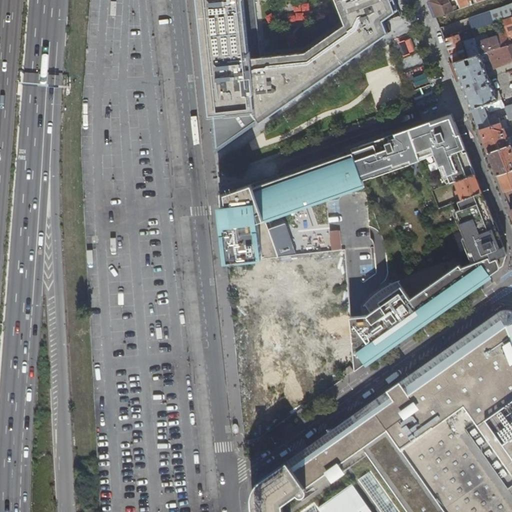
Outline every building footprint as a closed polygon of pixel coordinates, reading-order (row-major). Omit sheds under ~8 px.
[(200,0),(213,119),(216,119),(218,134),(224,137),(230,140),(258,119),(261,123),(329,76),(327,73),(383,34),(385,37),(390,33),(388,30),(386,32),(382,19),(397,9),(393,0),(200,0)] [(460,9),(457,0),(431,0),(431,1),(437,17),(459,9),(460,9)] [(457,0),(460,9),(466,6),(471,5),(469,1),(472,0),(471,0),(476,0),(477,2),(484,0),(457,0)] [(510,1),(509,0),(484,0),(477,2),(471,5),(466,6),(469,16),(489,9),(510,1)] [(511,3),(490,11),(494,23),(505,19),(511,16),(511,3)] [(466,6),(460,9),(459,9),(463,18),(469,16),(466,6)] [(459,9),(437,17),(441,28),(463,20),(463,18),(459,9)] [(511,16),(505,19),(508,30),(497,33),(498,35),(478,42),(481,54),(508,45),(511,43),(511,16)] [(460,34),(446,39),(447,43),(454,62),(481,54),(478,42),(477,42),(476,38),(462,42),(460,34)] [(397,42),(403,55),(415,50),(409,37),(397,42)] [(481,54),(454,62),(461,80),(476,116),(481,129),(500,123),(497,114),(491,116),(487,104),(493,102),(494,105),(500,103),(499,101),(496,93),(483,60),(488,59),(487,55),(490,55),(491,58),(495,68),(511,61),(511,54),(508,45),(481,54)] [(414,86),(427,82),(425,73),(411,77),(414,86)] [(457,181),(477,173),(454,114),(440,118),(440,120),(437,121),(433,123),(433,121),(385,138),(386,139),(381,141),(376,143),(375,141),(353,149),(353,152),(363,180),(373,176),(373,173),(410,160),(411,163),(421,159),(420,157),(435,151),(447,185),(457,181)] [(500,123),(481,129),(485,141),(490,153),(511,145),(511,136),(509,138),(505,129),(508,128),(509,132),(511,131),(510,127),(509,127),(507,121),(500,123)] [(511,145),(490,153),(491,156),(494,163),(499,175),(511,170),(511,145)] [(222,207),(228,263),(280,258),(266,219),(306,205),(307,207),(316,204),(315,202),(353,188),(353,189),(365,185),(363,180),(353,152),(339,158),(278,180),(255,188),(254,184),(227,194),(228,206),(222,207)] [(511,170),(499,175),(499,177),(505,192),(511,189),(511,170)] [(464,199),(484,191),(477,173),(457,181),(460,188),(458,189),(459,193),(461,192),(464,199)] [(508,255),(508,254),(499,231),(499,232),(496,228),(494,223),(496,222),(484,191),(464,199),(460,200),(463,208),(459,210),(463,221),(461,222),(472,250),(474,250),(478,261),(491,256),(492,260),(503,256),(508,255)] [(341,248),(338,229),(328,230),(330,249),(341,248)] [(505,263),(503,256),(492,260),(491,256),(478,261),(467,265),(464,266),(462,263),(412,298),(401,281),(394,283),(384,289),(374,297),(365,305),(371,313),(368,316),(365,316),(352,317),(356,369),(390,346),(389,344),(408,331),(409,333),(492,274),(491,273),(496,270),(497,271),(504,266),(505,263)] [(511,310),(509,310),(507,310),(505,310),(504,310),(503,310),(501,311),(499,312),(497,313),(506,318),(508,318),(510,317),(511,316),(511,310)] [(511,511),(511,316),(510,317),(508,318),(506,318),(497,313),(469,333),(450,347),(312,444),(262,479),(257,484),(254,492),(253,498),(255,511),(254,511),(511,511)] [(342,372),(346,377),(354,371),(351,366),(342,372)] [(197,500),(196,510),(211,510),(211,500),(197,500)]
